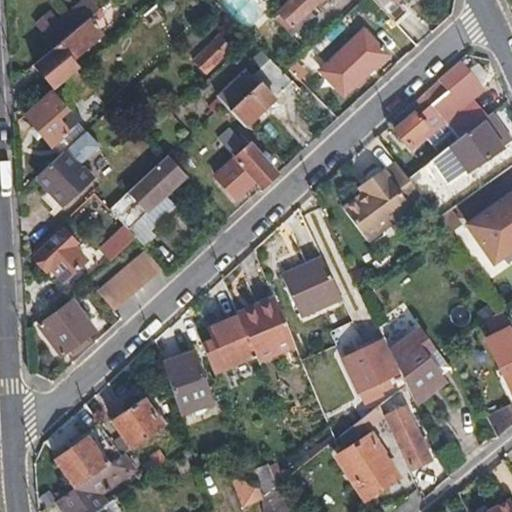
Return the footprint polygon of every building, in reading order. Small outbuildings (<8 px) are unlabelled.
[(41,31),(53,45),(83,20),(89,15),(94,10),(84,0),(78,0),(57,18),(41,31)] [(84,0),(94,10),(102,5),(97,0),(84,0)] [(220,0),(218,2),(248,33),(264,17),(247,0),(220,0)] [(287,0),(271,15),(290,36),(306,21),(302,16),(319,0),(287,0)] [(357,0),(379,24),(389,16),(374,0),(357,0)] [(374,0),(389,16),(392,20),(403,9),(394,0),(374,0)] [(114,15),(103,3),(102,5),(94,10),(89,15),(100,27),(114,15)] [(34,23),(41,31),(57,18),(51,10),(34,23)] [(65,80),(76,71),(68,61),(97,36),(83,20),(53,45),(30,65),(41,77),(37,81),(49,94),(51,93),(65,80)] [(340,94),(384,55),(363,31),(325,65),(338,80),(332,85),(340,94)] [(192,58),(204,70),(229,44),(218,33),(192,58)] [(239,71),(251,60),(240,49),(203,85),(214,95),(229,81),(231,84),(242,75),(239,71)] [(283,73),(269,59),(250,77),(257,83),(227,112),(243,127),(291,80),(283,73)] [(480,89),(455,59),(438,77),(449,90),(431,104),(443,119),(480,89)] [(91,90),(76,71),(65,80),(81,99),(91,90)] [(425,88),(409,103),(417,112),(414,115),(410,111),(391,126),(405,143),(424,128),(428,132),(443,119),(431,104),(449,90),(438,77),(436,78),(445,90),(434,99),(425,88)] [(407,100),(409,103),(425,88),(424,86),(407,100)] [(49,94),(24,115),(50,147),(71,130),(61,118),(67,112),(51,93),(49,94)] [(486,114),(457,137),(426,162),(447,189),(507,141),(486,114)] [(259,187),(275,173),(248,143),(244,146),(227,127),(216,138),(231,155),(209,174),(229,197),(252,178),(259,187)] [(424,128),(405,143),(408,148),(428,132),(424,128)] [(184,146),(180,142),(175,146),(180,151),(184,146)] [(90,182),(63,150),(35,175),(63,207),(90,182)] [(401,150),(391,158),(407,178),(417,169),(401,150)] [(166,156),(107,210),(123,227),(126,231),(186,178),(166,156)] [(391,158),(380,168),(411,203),(419,195),(407,178),(391,158)] [(370,186),(362,194),(343,211),(370,240),(411,203),(380,168),(366,181),(370,186)] [(419,195),(424,202),(427,200),(424,197),(435,189),(418,168),(417,169),(407,178),(419,195)] [(357,189),(362,194),(370,186),(366,181),(357,189)] [(492,262),(511,247),(511,190),(465,225),(492,262)] [(126,231),(123,227),(98,249),(108,259),(133,238),(126,231)] [(75,243),(61,229),(31,256),(44,271),(48,267),(59,280),(82,259),(70,247),(75,243)] [(290,299),(330,281),(311,239),(271,257),(290,299)] [(112,310),(160,269),(142,249),(95,291),(112,310)] [(92,330),(69,300),(35,326),(58,356),(71,347),(74,351),(86,342),(83,338),(92,330)] [(284,348),(286,352),(291,349),(270,301),(250,309),(255,318),(239,324),(254,356),(256,361),(284,348)] [(511,336),(511,335),(498,306),(481,318),(492,337),(497,334),(502,343),(489,350),(511,397),(511,336)] [(250,309),(236,316),(239,324),(255,318),(250,309)] [(239,324),(236,316),(206,328),(223,368),(254,356),(239,324)] [(403,384),(413,405),(444,383),(437,373),(423,353),(429,348),(414,330),(386,349),(397,372),(403,384)] [(366,346),(382,339),(379,333),(362,341),(366,346)] [(397,372),(386,349),(382,339),(366,346),(362,341),(351,346),(355,353),(342,359),(363,403),(380,396),(378,390),(388,385),(385,377),(397,372)] [(256,361),(258,365),(286,352),(284,348),(256,361)] [(429,348),(423,353),(437,373),(445,368),(429,348)] [(161,363),(178,414),(209,403),(192,352),(161,363)] [(129,448),(160,426),(141,398),(109,420),(121,436),(129,448)] [(381,413),(391,437),(407,470),(429,460),(402,404),(381,413)] [(377,405),(338,436),(347,449),(337,456),(365,498),(381,488),(384,492),(398,483),(379,453),(383,450),(380,444),(391,437),(381,413),(377,405)] [(485,416),(496,438),(511,425),(511,412),(507,406),(485,416)] [(121,436),(110,444),(118,455),(129,448),(121,436)] [(106,464),(98,453),(86,437),(55,459),(74,487),(106,464)] [(106,464),(114,458),(118,455),(110,444),(98,453),(106,464)] [(90,511),(100,506),(94,495),(125,473),(114,458),(106,464),(74,487),(51,503),(56,511),(90,511)] [(252,473),(262,496),(270,489),(261,467),(252,473)] [(241,504),(262,496),(252,473),(251,471),(230,479),(241,504)] [(291,511),(280,492),(257,507),(260,511),(291,511)] [(511,511),(511,505),(507,496),(478,511),(511,511)]
